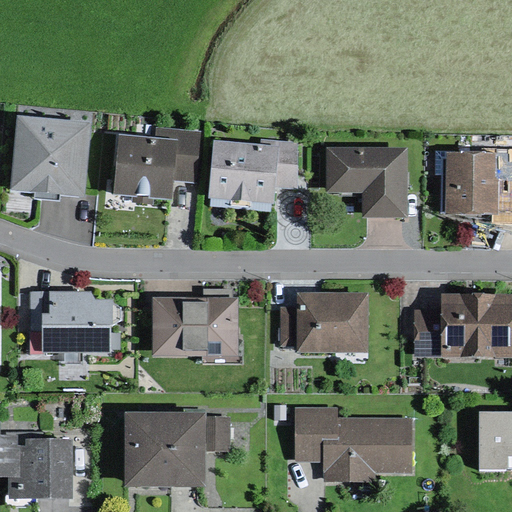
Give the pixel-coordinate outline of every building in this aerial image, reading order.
[(18,118),(10,192),(86,199),(92,126),(18,118)] [(120,138),(115,198),(173,203),(175,183),(199,186),(203,133),(157,128),(156,140),(120,138)] [(214,142),(209,201),(275,207),(276,190),(298,191),(298,145),(261,141),(261,147),(214,142)] [(448,155),(445,218),(498,217),(499,183),(511,183),(511,148),(493,148),(493,155),(448,155)] [(327,150),(326,195),(363,195),(363,220),(409,221),(408,150),(327,150)] [(203,290),(204,301),(233,301),(233,291),(203,290)] [(31,293),(30,356),(112,356),(112,330),(122,322),(121,309),(113,302),(96,303),(91,294),(31,293)] [(298,348),(298,355),(368,355),(369,295),(297,295),(297,309),(282,309),(281,348),(298,348)] [(441,358),(441,361),(511,360),(511,297),(441,296),(441,318),(414,318),(415,358),(441,358)] [(153,301),(153,358),(203,358),(202,366),(244,366),(243,358),(239,358),(239,301),(233,301),(204,301),(153,301)] [(294,410),(294,463),(322,463),(322,485),(375,486),(375,477),(414,477),(414,420),(337,420),(337,410),(294,410)] [(511,415),(480,415),(480,473),(511,472),(511,415)] [(127,416),(124,491),(207,491),(207,453),(207,419),(207,416),(127,416)] [(231,420),(207,419),(207,453),(231,454),(231,420)] [(0,481),(8,482),(9,503),(73,501),(73,442),(26,442),(26,448),(18,448),(18,438),(1,438),(1,425),(0,425),(0,481)]
